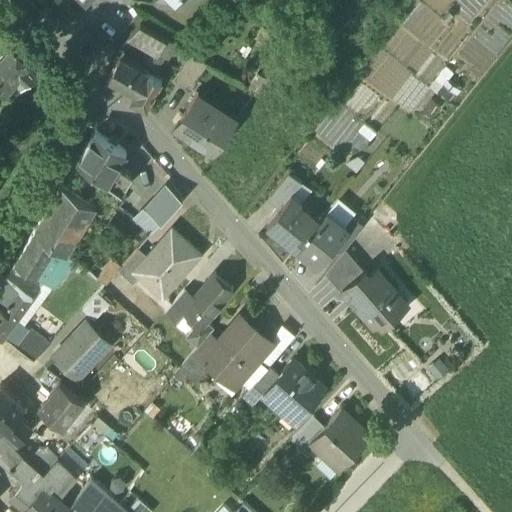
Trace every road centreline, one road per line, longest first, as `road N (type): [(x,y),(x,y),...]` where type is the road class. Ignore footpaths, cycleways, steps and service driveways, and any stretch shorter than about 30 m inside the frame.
road 1 (residential): [(85,86),(149,128),(416,429)]
road 2 (residential): [(85,86),(0,257)]
